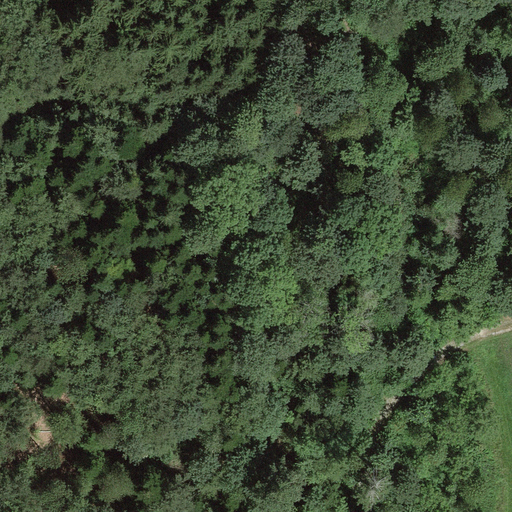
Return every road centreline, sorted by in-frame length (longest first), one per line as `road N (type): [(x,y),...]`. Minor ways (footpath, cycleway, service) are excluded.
road 1 (track): [(348,511),(381,368),(389,240),(365,118),(328,0)]
road 2 (track): [(511,321),(432,353),(394,389),(365,437)]
